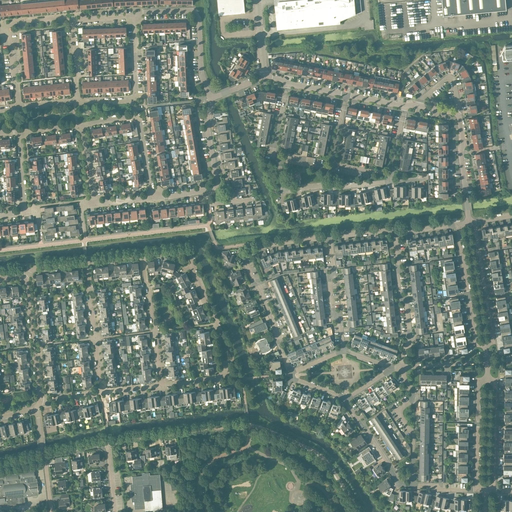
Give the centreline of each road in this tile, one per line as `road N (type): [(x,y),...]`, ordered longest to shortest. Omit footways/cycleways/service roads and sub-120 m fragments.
road 1 (residential): [(142,255),(187,251),(217,324),(223,376)]
road 2 (residential): [(135,14),(191,10),(211,99)]
road 3 (residential): [(77,102),(73,26),(135,14)]
road 4 (residential): [(400,368),(409,335),(395,231)]
road 5 (residential): [(279,159),(284,190),(388,181)]
road 6 (residential): [(160,385),(142,255)]
road 7 (residential): [(101,392),(86,262)]
road 8 (residential): [(412,485),(412,434),(396,410),(412,391),(400,368)]
road 9 (residential): [(21,274),(39,401)]
road 10 (residential): [(291,374),(243,256)]
road 11 (residential): [(461,224),(474,336),(484,344)]
road 12 (residential): [(484,344),(491,335),(471,223)]
